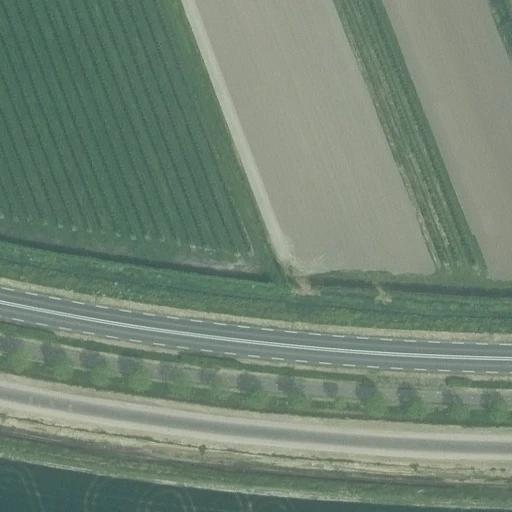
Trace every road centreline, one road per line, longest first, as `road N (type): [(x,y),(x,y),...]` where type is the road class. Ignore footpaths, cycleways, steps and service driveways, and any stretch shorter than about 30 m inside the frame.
road 1 (unclassified): [(0,393),(208,428),(511,449)]
road 2 (primary): [(0,303),(230,340),(511,359)]
